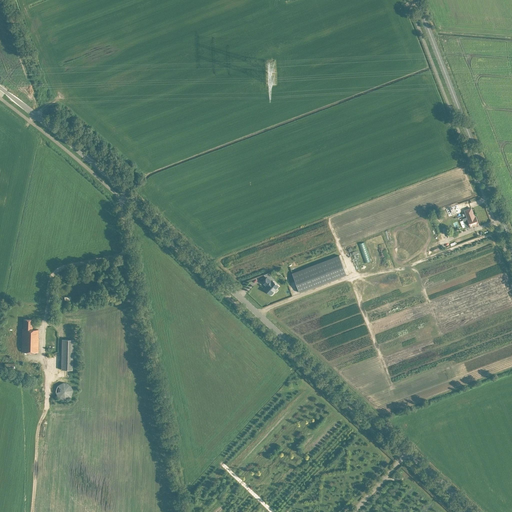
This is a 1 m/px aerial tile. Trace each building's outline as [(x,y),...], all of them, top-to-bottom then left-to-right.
[(443,219),(455,214),(452,207),(440,211),(443,219)] [(471,208),(465,210),(468,220),(470,227),(478,224),(476,217),(475,217),(471,208)] [(364,263),(370,261),(365,242),(358,244),(364,263)] [(299,292),(346,275),(339,255),(292,273),(299,292)] [(267,277),(262,282),(267,286),(264,289),(270,294),(271,295),(272,295),(274,292),(274,291),(273,291),(278,286),(272,280),(271,281),(267,277)] [(382,288),(383,291),(389,289),(386,277),(365,282),(367,288),(369,287),(370,291),(382,288)] [(38,338),(39,330),(32,329),(32,319),(24,319),(23,328),(22,328),(22,333),(21,352),(38,352),(38,344),(38,338)] [(61,369),(72,370),(73,339),(62,339),(61,369)] [(63,382),(57,385),(55,392),(58,398),(65,400),(71,396),(73,390),(70,384),(63,382)]
